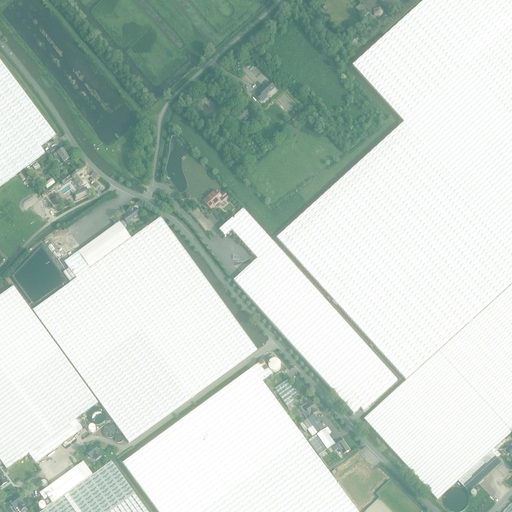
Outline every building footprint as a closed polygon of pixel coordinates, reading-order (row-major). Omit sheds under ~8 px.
[(361,57),(352,66),(404,122),(403,123),(417,138),(511,51),(511,0),(424,0),(404,18),(383,38),(361,57)] [(363,17),(370,12),(362,3),(356,8),(363,17)] [(380,26),(389,19),(385,15),(377,21),(380,26)] [(511,51),(417,138),(511,243),(511,51)] [(0,186),(45,154),(40,148),(55,136),(0,60),(0,186)] [(261,93),(256,98),(261,104),(267,99),(265,97),(274,90),(268,83),(268,84),(266,84),(264,85),(265,87),(260,91),(261,93)] [(241,124),(250,115),(244,108),(234,117),(241,124)] [(403,123),(276,239),(277,240),(308,275),(311,279),(342,313),(352,325),(360,334),(369,344),(398,375),(404,382),(438,352),(439,352),(464,380),(511,431),(511,243),(417,138),(403,123)] [(49,156),(52,154),(57,150),(55,147),(47,152),(49,156)] [(57,153),(54,156),(56,159),(59,156),(64,163),(66,166),(71,163),(69,159),(70,159),(62,149),(57,153)] [(84,179),(81,176),(78,172),(72,177),(71,175),(65,179),(68,183),(73,179),(80,188),(78,189),(80,192),(76,194),(79,199),(89,194),(86,189),(84,189),(82,186),(83,186),(86,183),(84,179)] [(52,179),(44,185),(47,189),(55,184),(52,179)] [(209,195),(210,196),(205,200),(212,208),(218,202),(219,203),(227,196),(223,193),(220,196),(215,190),(209,195)] [(123,218),(124,220),(127,224),(140,215),(138,212),(139,211),(139,210),(138,209),(137,209),(136,209),(135,209),(134,210),(132,208),(127,211),(129,214),(123,218)] [(242,210),(232,219),(238,226),(232,231),(257,260),(234,281),(353,414),(360,408),(363,411),(397,381),(242,210)] [(160,217),(131,238),(76,278),(32,310),(129,443),(257,350),(160,217)] [(225,237),(232,231),(238,226),(232,219),(219,231),(220,231),(220,234),(222,236),(224,236),(225,237)] [(116,225),(82,249),(64,262),(76,278),(131,238),(125,230),(123,227),(120,223),(119,222),(118,220),(114,222),(116,225)] [(0,460),(7,469),(29,453),(69,424),(98,403),(13,286),(0,295),(0,460)] [(438,352),(365,420),(437,500),(458,481),(503,441),(502,440),(511,431),(464,380),(439,352),(438,352)] [(272,354),(264,360),(266,363),(275,357),(272,354)] [(198,408),(123,463),(158,511),(357,511),(281,408),(262,382),(272,375),(269,370),(262,361),(256,366),(255,367),(252,369),(250,370),(198,408)] [(274,389),(288,408),(296,402),(292,397),(296,393),(287,380),(274,389)] [(307,419),(314,415),(317,412),(315,410),(315,409),(312,404),(309,400),(305,403),(306,404),(303,406),(305,408),(302,410),(306,416),(305,416),(307,419)] [(321,424),(314,415),(307,419),(306,420),(311,427),(316,435),(318,434),(317,433),(324,429),(327,427),(324,422),(321,424)] [(305,432),(311,427),(306,420),(300,425),(305,432)] [(76,434),(69,424),(29,453),(36,463),(76,434)] [(316,435),(327,450),(327,451),(332,447),(335,451),(339,449),(336,445),(337,445),(335,443),(335,444),(328,435),(331,433),(327,427),(325,430),(318,434),(316,435)] [(318,455),(327,450),(316,435),(308,441),(318,455)] [(343,441),(337,445),(336,445),(339,449),(343,455),(350,450),(343,441)] [(503,441),(458,481),(458,482),(459,482),(469,493),(502,463),(498,459),(497,458),(500,456),(499,454),(496,452),(497,452),(496,451),(505,443),(503,441)] [(95,445),(86,452),(88,455),(87,455),(87,456),(88,458),(89,458),(90,458),(91,458),(93,457),(96,461),(101,457),(99,453),(99,452),(95,445)] [(89,477),(53,504),(41,511),(147,511),(111,462),(89,477)] [(48,497),(53,504),(89,477),(84,471),(81,474),(76,467),(39,493),(44,500),(48,497)] [(10,505),(10,506),(11,508),(12,508),(13,507),(14,508),(17,506),(21,511),(26,508),(22,503),(23,502),(18,495),(9,502),(11,504),(10,505)] [(503,511),(511,511),(511,503),(511,504),(503,511)]
